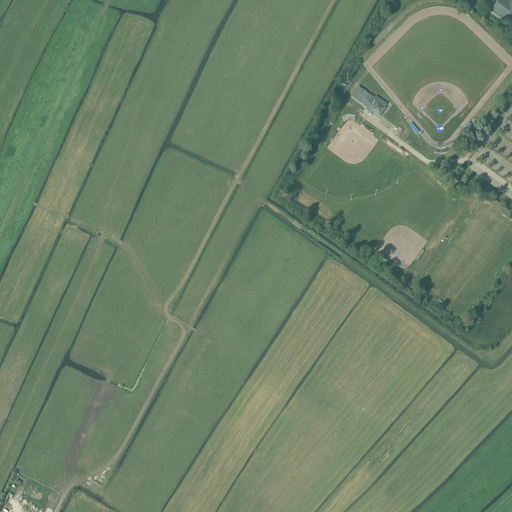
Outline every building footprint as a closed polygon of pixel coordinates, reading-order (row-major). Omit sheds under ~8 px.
[(511,0),(509,5),(506,3),(508,0),(507,0),(499,0),(491,11),(511,26),(511,25),(511,0)] [(375,99),(359,87),(352,97),(367,108),(366,110),(372,114),(373,112),(379,117),(386,107),(385,107),(387,104),(380,99),(380,100),(376,97),(375,99)] [(478,118),(475,116),(461,132),(459,135),(462,137),(478,118)] [(419,132),(407,118),(404,120),(418,137),(421,134),(419,132)] [(360,123),(359,125),(373,135),(374,133),(360,123)] [(339,128),(337,127),(328,140),(330,142),(339,128)] [(422,250),(414,261),(416,262),(425,251),(422,250)] [(392,267),(393,265),(380,255),(378,257),(392,267)]
